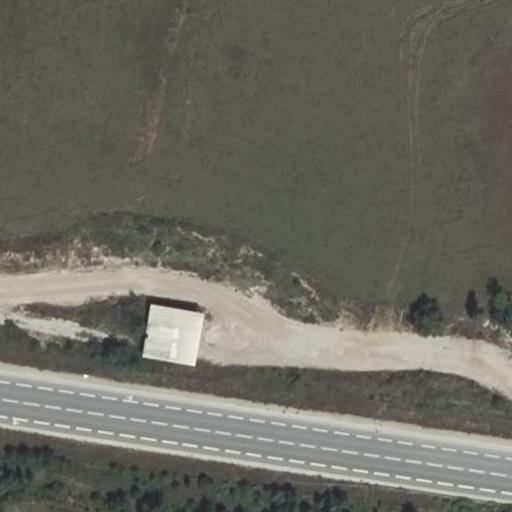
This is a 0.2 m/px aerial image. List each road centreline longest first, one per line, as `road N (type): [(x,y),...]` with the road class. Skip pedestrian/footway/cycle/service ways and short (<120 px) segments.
road 1 (secondary): [(0,401),(511,474)]
road 2 (unclassified): [(501,372),(450,351),(328,350),(272,328),(223,272),(219,192)]
road 3 (unclassified): [(0,298),(41,298),(124,268),(219,192)]
road 4 (unclassified): [(219,192),(292,0)]
